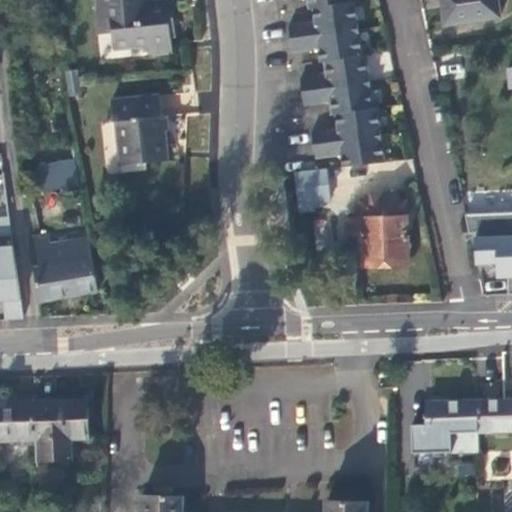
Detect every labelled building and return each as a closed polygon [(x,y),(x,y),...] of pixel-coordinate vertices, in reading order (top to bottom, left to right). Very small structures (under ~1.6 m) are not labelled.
[(99,0),(100,8),(112,7),(114,31),(116,49),(142,46),(153,52),(174,50),(172,30),(177,30),(175,13),(173,0),(99,0)] [(359,24),(355,0),(348,0),(318,4),(319,11),(319,16),(293,20),(295,34),(359,24)] [(502,0),(445,0),(450,24),(505,15),(502,0)] [(103,32),(114,31),(112,7),(100,8),(103,32)] [(324,49),(326,57),(330,57),(364,52),(359,24),(295,34),(298,49),(324,45),(324,49)] [(372,78),(368,51),(364,52),(330,57),(331,64),(332,70),(305,74),(307,88),(372,78)] [(337,103),(338,111),(343,110),(376,105),(372,78),(307,88),(309,103),(336,99),(337,103)] [(160,94),(114,99),(116,120),(119,120),(123,156),(147,154),(147,161),(171,158),(169,141),(167,129),(163,129),(160,94)] [(316,126),(319,141),(384,131),(380,105),(376,105),(343,110),(344,117),(345,122),(316,126)] [(349,156),(349,162),(388,158),(384,131),(319,141),(321,154),(348,150),(349,156)] [(124,163),(147,161),(147,154),(123,156),(124,163)] [(48,188),(84,184),(81,165),(46,169),(48,188)] [(326,181),(307,184),(308,212),(326,210),(326,181)] [(364,232),(364,262),(384,262),(409,262),(410,214),(409,198),(404,198),(398,190),(374,190),(369,198),(364,198),(364,214),(350,214),(350,232),(364,232)] [(0,194),(1,201),(11,200),(10,191),(0,191),(0,194)] [(511,208),(467,210),(471,230),(476,229),(477,260),(499,259),(499,267),(509,267),(510,291),(511,291),(511,208)] [(0,234),(9,233),(7,216),(0,216),(0,234)] [(51,232),(36,235),(40,264),(36,265),(42,298),(67,294),(100,289),(90,237),(53,243),(51,232)] [(0,299),(7,299),(8,317),(26,316),(19,261),(0,261),(0,299)] [(494,373),(504,373),(504,354),(494,355),(494,373)] [(0,435),(41,434),(38,397),(21,398),(21,391),(7,392),(0,391),(0,435)] [(62,396),(38,397),(41,434),(42,449),(77,448),(76,433),(92,433),(91,395),(62,396)] [(430,451),(474,449),(478,449),(478,432),(511,429),(511,397),(505,398),(467,400),(428,401),(430,451)] [(369,511),(370,500),(329,499),(328,511),(187,511),(188,495),(147,494),(146,511),(369,511)]
